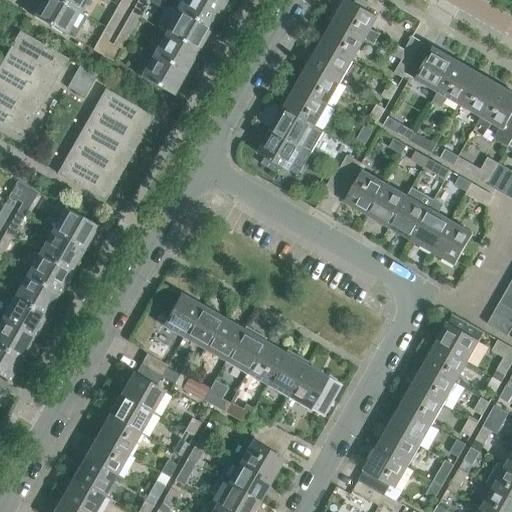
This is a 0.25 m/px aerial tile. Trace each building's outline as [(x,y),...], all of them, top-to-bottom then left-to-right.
[(86,18),(77,13),(53,0),(41,0),(40,3),(36,1),(29,15),(33,17),(73,40),(86,18)] [(53,0),(77,13),(84,0),(53,0)] [(120,0),(117,6),(125,11),(131,0),(120,0)] [(137,0),(130,13),(138,18),(148,0),(137,0)] [(182,0),(176,11),(208,30),(221,8),(207,0),(182,0)] [(341,0),(330,20),(334,22),(365,39),(374,45),(379,35),(370,30),(377,18),(364,11),(368,3),(363,0),(341,0)] [(105,28),(113,33),(125,11),(117,6),(105,28)] [(164,33),(196,52),(208,30),(176,11),(164,33)] [(118,35),(126,40),(138,18),(130,13),(118,35)] [(321,44),(352,61),(365,39),(334,22),(321,44)] [(113,33),(105,28),(92,50),(102,56),(109,44),(107,42),(113,33)] [(18,32),(8,49),(56,76),(66,59),(18,32)] [(164,33),(151,55),(183,74),(196,52),(164,33)] [(109,44),(102,56),(113,62),(126,40),(118,35),(112,45),(109,44)] [(389,53),(400,59),(401,58),(409,63),(421,41),(411,35),(403,49),(394,44),(389,53)] [(404,73),(437,92),(455,60),(432,47),(421,41),(409,63),(404,73)] [(309,66),(340,83),(352,61),(321,44),(309,66)] [(0,66),(47,93),(56,76),(8,49),(0,63),(0,66)] [(170,97),(183,74),(151,55),(138,78),(170,97)] [(401,58),(400,59),(392,73),(401,78),(404,73),(409,63),(401,58)] [(477,72),(455,60),(437,92),(432,102),(441,107),(447,98),(459,104),(477,72)] [(0,88),(37,109),(47,93),(0,66),(0,88)] [(79,66),(78,67),(66,88),(83,98),(96,76),(79,66)] [(340,83),(309,66),(296,88),(327,105),(340,83)] [(499,85),(494,82),(477,72),(459,104),(481,117),(499,85)] [(390,101),(397,88),(389,83),(381,96),(390,101)] [(511,92),(499,85),(481,117),(476,125),(488,132),(493,124),(500,128),(495,138),(510,147),(511,142),(511,92)] [(37,109),(0,88),(0,110),(28,127),(37,109)] [(296,88),(284,109),(315,127),(327,105),(296,88)] [(103,90),(94,107),(143,133),(152,117),(103,90)] [(378,123),(385,110),(376,104),(369,117),(378,123)] [(84,124),(133,151),(143,133),(94,107),(84,124)] [(323,132),(315,127),(284,109),(271,131),(302,149),(311,154),(323,132)] [(0,133),(18,144),(28,127),(0,110),(0,133)] [(75,141),(123,168),(133,151),(84,124),(75,141)] [(396,134),(409,141),(414,132),(401,125),(396,134)] [(365,145),(373,132),(364,126),(356,139),(365,145)] [(311,154),(302,149),(271,131),(258,154),(265,158),(261,165),(274,172),(278,165),(298,176),(311,154)] [(436,145),(414,132),(409,141),(431,154),(436,145)] [(401,155),(406,146),(393,139),(388,148),(401,155)] [(75,141),(65,157),(114,185),(123,168),(75,141)] [(454,166),(458,157),(445,150),(440,158),(454,166)] [(423,168),(428,159),(415,151),(410,161),(423,168)] [(339,170),(347,174),(355,160),(347,155),(339,169),(339,170)] [(104,202),(114,185),(65,157),(56,174),(104,202)] [(482,170),(458,157),(454,166),(477,178),(482,170)] [(477,178),(487,184),(499,164),(489,158),(482,170),(477,178)] [(345,202),(368,215),(386,183),(364,171),(366,166),(355,160),(347,174),(335,196),(345,202)] [(445,180),(450,171),(437,164),(432,173),(445,180)] [(511,188),(511,170),(499,164),(487,184),(508,196),(511,188)] [(325,190),(335,196),(347,174),(339,170),(339,169),(337,168),(325,190)] [(455,186),(468,193),(468,192),(468,193),(473,184),(460,177),(455,186)] [(16,201),(19,202),(27,187),(17,181),(4,204),(12,208),(16,201)] [(386,183),(368,215),(390,228),(407,196),(386,183)] [(468,192),(468,193),(466,195),(488,207),(494,196),(473,184),(468,193),(468,192)] [(21,204),(17,212),(25,216),(37,193),(27,187),(19,202),(21,204)] [(407,196),(390,228),(412,240),(434,200),(412,188),(407,196)] [(438,213),(443,205),(434,200),(412,240),(433,252),(452,221),(438,213)] [(0,228),(12,208),(4,204),(0,210),(0,228)] [(96,226),(65,208),(52,231),(83,249),(83,248),(86,250),(91,243),(88,241),(89,239),(92,241),(98,230),(95,229),(96,226)] [(12,238),(25,216),(17,212),(5,233),(12,238)] [(474,233),(452,221),(433,252),(456,265),(474,233)] [(83,249),(52,231),(39,253),(71,271),(83,249)] [(0,258),(12,238),(5,233),(0,241),(0,258)] [(71,271),(39,253),(27,274),(58,292),(61,294),(65,287),(63,285),(64,283),(67,285),(72,275),(69,273),(71,271)] [(27,274),(14,296),(46,314),(58,292),(27,274)] [(511,308),(511,294),(506,291),(500,301),(511,308)] [(180,294),(162,326),(183,339),(202,307),(180,294)] [(33,336),(46,314),(14,296),(2,318),(33,336)] [(511,308),(500,301),(493,312),(511,322),(511,308)] [(222,318),(202,307),(183,339),(204,350),(222,318)] [(508,336),(511,328),(511,322),(493,312),(487,324),(508,336)] [(448,323),(436,344),(467,362),(480,341),(484,333),(483,332),(453,315),(448,323)] [(0,345),(21,358),(33,336),(2,318),(0,320),(0,345)] [(204,350),(225,362),(243,330),(222,318),(204,350)] [(264,342),(243,330),(225,362),(246,374),(264,342)] [(501,382),(511,362),(511,348),(497,340),(491,351),(503,358),(493,377),(501,382)] [(284,354),(264,342),(246,374),(266,386),(284,354)] [(467,362),(436,344),(424,365),(456,383),(467,362)] [(0,375),(8,380),(21,358),(0,345),(0,375)] [(148,354),(143,364),(162,376),(167,368),(169,366),(148,354)] [(305,366),(284,354),(266,386),(287,397),(305,366)] [(137,374),(133,372),(121,393),(153,411),(165,390),(157,386),(159,381),(162,377),(162,376),(143,364),(139,370),(137,374)] [(424,365),(412,386),(444,404),(443,405),(453,410),(465,389),(455,383),(456,383),(424,365)] [(318,373),(305,366),(287,397),(308,410),(308,409),(323,417),(341,385),(318,372),(318,373)] [(167,368),(162,376),(162,377),(175,384),(180,375),(167,368)] [(486,391),(482,398),(489,403),(501,382),(493,377),(492,377),(481,370),(477,377),(489,383),(484,390),(486,391)] [(195,396),(200,388),(186,380),(181,389),(195,396)] [(508,403),(511,395),(511,388),(506,385),(499,398),(508,403)] [(412,386),(400,407),(432,425),(443,405),(444,404),(412,386)] [(216,408),(221,400),(207,392),(202,401),(216,408)] [(153,411),(121,393),(109,414),(141,432),(153,411)] [(489,403),(482,398),(482,399),(480,398),(473,411),(482,416),(489,403)] [(242,409),(236,420),(243,424),(253,408),(245,404),(242,409)] [(503,411),(494,406),(487,419),(483,427),(491,432),(496,435),(508,414),(503,411)] [(420,446),(432,425),(400,407),(388,428),(420,446)] [(109,414),(97,435),(129,453),(141,432),(109,414)] [(193,436),(200,423),(191,418),(184,431),(193,436)] [(470,437),(477,424),(469,419),(461,432),(470,437)] [(266,435),(270,427),(258,420),(253,428),(265,436),(266,435)] [(266,435),(286,447),(292,437),(271,425),(270,427),(266,435)] [(205,426),(198,438),(207,443),(214,432),(205,426)] [(484,445),(491,432),(483,427),(475,440),(484,445)] [(286,447),(266,435),(265,436),(253,428),(250,433),(249,435),(254,438),(252,440),(240,462),(271,479),(283,458),(280,457),(284,450),(286,447)] [(388,428),(376,449),(408,467),(420,446),(388,428)] [(117,474),(129,453),(97,435),(85,456),(117,474)] [(207,443),(198,438),(186,460),(201,469),(204,463),(198,460),(207,443)] [(181,457),(188,444),(179,439),(172,452),(181,457)] [(458,458),(465,445),(457,440),(449,453),(458,458)] [(471,448),(459,468),(468,473),(480,453),(471,448)] [(396,488),(408,467),(376,449),(359,480),(385,495),(385,494),(398,501),(403,492),(396,488)] [(105,496),(117,474),(85,456),(73,478),(105,496)] [(228,483),(259,500),(271,479),(240,462),(239,463),(232,459),(226,469),(233,473),(228,483)] [(157,478),(166,483),(176,465),(167,460),(157,478)] [(433,481),(442,486),(454,466),(445,460),(433,481)] [(511,470),(505,466),(497,462),(485,483),(493,487),(511,498),(511,470)] [(183,486),(190,473),(181,468),(174,481),(183,486)] [(456,494),(468,473),(459,468),(447,489),(456,494)] [(84,511),(95,511),(105,496),(73,478),(61,499),(84,511)] [(380,506),(381,503),(385,495),(359,480),(358,481),(353,491),(380,506)] [(149,493),(158,498),(164,486),(155,481),(149,493)] [(434,500),(442,486),(433,481),(425,495),(434,500)] [(216,504),(230,511),(252,511),(259,500),(228,483),(216,504)] [(486,511),(511,511),(511,498),(493,487),(481,508),(486,511)] [(171,507),(178,494),(169,489),(162,502),(171,507)] [(448,508),(456,494),(447,489),(439,502),(448,508)] [(149,493),(137,511),(149,511),(158,498),(149,493)] [(403,504),(398,501),(385,494),(385,495),(381,503),(397,511),(398,511),(403,504)] [(84,511),(61,499),(53,511),(84,511)]
